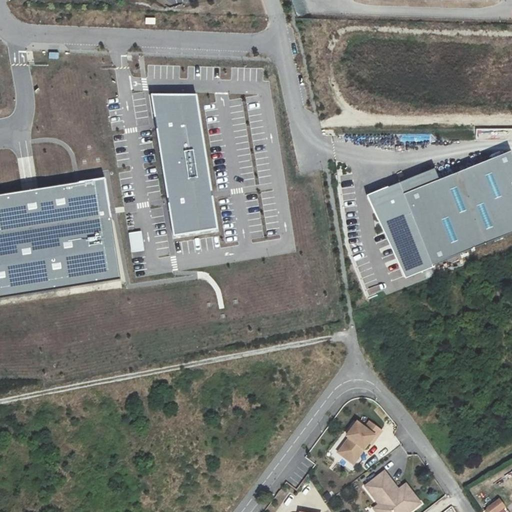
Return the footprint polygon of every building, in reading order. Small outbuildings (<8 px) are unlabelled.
[(196,94),(152,95),(172,237),(217,228),(196,94)] [(434,169),(366,194),(404,277),(434,267),(433,264),(511,233),(511,154),(511,151),(439,179),(434,169)] [(101,180),(0,196),(0,300),(116,282),(101,180)] [(142,232),(129,232),(130,253),(143,252),(142,232)] [(357,423),(347,437),(349,439),(342,449),(348,454),(345,458),(354,464),(369,443),(372,445),(382,431),(369,422),(365,429),(357,423)] [(345,458),(348,454),(342,449),(339,453),(345,458)] [(409,511),(420,504),(411,493),(406,498),(399,490),(384,472),(366,487),(380,505),(386,511),(409,511)] [(404,485),(399,490),(406,498),(411,493),(404,485)] [(499,500),(487,508),(489,511),(497,511),(505,507),(499,500)]
